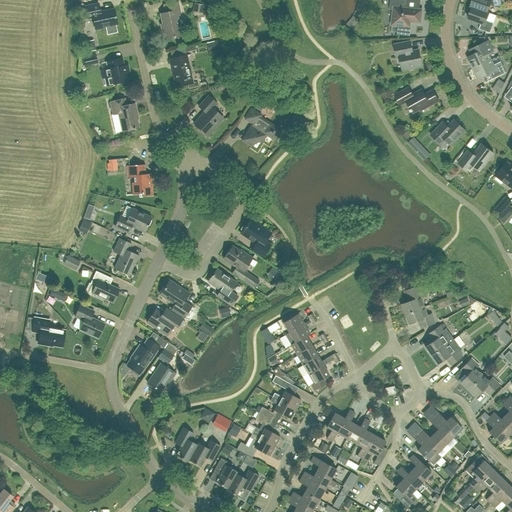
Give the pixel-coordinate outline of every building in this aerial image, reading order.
[(409,35),(410,27),(410,22),(420,23),(422,10),(407,9),(408,0),(406,0),(390,0),(389,10),(393,10),(392,25),(399,26),(398,34),(409,35)] [(471,7),(489,13),(488,12),(490,5),(500,8),(503,0),(471,0),(472,2),(471,7)] [(164,40),(181,36),(177,18),(181,17),(178,3),(165,5),(166,13),(161,14),(164,30),(162,30),(164,40)] [(95,29),(105,27),(106,35),(117,33),(116,25),(115,18),(113,9),(100,12),(98,4),(85,7),(87,19),(93,18),(95,29)] [(487,21),(489,13),(471,7),(470,7),(472,8),(471,12),(469,13),(468,15),(469,17),(468,19),(481,24),(479,29),(490,33),(494,23),(487,21)] [(419,50),(411,52),(409,41),(408,42),(394,45),(398,62),(399,64),(401,63),(402,70),(408,69),(409,70),(414,69),(415,68),(422,66),(419,50)] [(488,41),(474,48),(469,50),(471,56),(467,58),(473,69),(491,60),(488,54),(493,52),(488,41)] [(193,83),(187,55),(169,59),(172,73),(175,87),(193,83)] [(85,66),(97,64),(95,56),(84,59),(81,59),(82,66),(85,66)] [(104,86),(127,81),(122,59),(106,62),(108,69),(101,71),(104,86)] [(491,60),(473,69),(478,79),(487,75),(490,80),(506,73),(501,62),(494,65),(491,60)] [(499,79),(494,86),(501,90),(504,83),(499,79)] [(413,95),(409,88),(395,95),(400,105),(406,102),(411,110),(410,110),(411,112),(412,112),(413,114),(420,110),(421,111),(439,101),(433,90),(425,95),(422,89),(413,95)] [(388,91),(381,95),(384,101),(391,97),(388,91)] [(261,92),(253,105),(259,109),(264,101),(267,96),(261,92)] [(207,136),(223,119),(213,109),(217,104),(208,96),(198,106),(204,112),(193,124),(207,136)] [(126,106),(124,99),(110,102),(113,115),(118,113),(122,131),(138,128),(135,115),(137,115),(134,104),(126,106)] [(273,140),(279,129),(260,117),(261,115),(251,109),(244,119),(252,124),(241,140),(256,150),(266,135),(273,140)] [(296,116),(293,121),(301,125),(305,121),(296,116)] [(455,120),(448,127),(443,123),(441,125),(431,135),(441,145),(445,140),(451,146),(465,130),(455,120)] [(406,140),(412,136),(408,131),(403,134),(406,140)] [(408,143),(415,150),(420,145),(413,138),(408,143)] [(480,171),(494,153),(482,144),(473,155),(468,151),(458,164),(466,170),(467,169),(470,171),(474,166),(480,171)] [(116,160),(108,160),(109,170),(117,169),(116,160)] [(511,188),(511,166),(507,162),(496,177),(511,188)] [(146,174),(145,165),(126,166),(127,178),(133,178),(135,194),(141,194),(141,196),(153,196),(151,174),(146,174)] [(457,169),(453,165),(449,171),(453,174),(457,169)] [(501,213),(511,202),(505,197),(494,209),(501,214),(501,213)] [(144,232),(151,218),(132,209),(127,219),(120,216),(115,227),(128,233),(131,226),(144,232)] [(86,211),(83,218),(90,220),(92,213),(86,211)] [(501,214),(497,218),(504,223),(508,219),(501,213),(501,214)] [(262,257),(271,245),(265,242),(271,233),(250,219),(240,233),(256,244),(251,250),(262,257)] [(83,220),(80,227),(88,230),(91,224),(83,220)] [(136,262),(139,256),(128,251),(131,244),(119,239),(113,252),(120,255),(114,269),(129,275),(135,262),(136,262)] [(243,272),(245,269),(252,258),(240,250),(239,251),(232,246),(223,259),(243,272)] [(76,271),(80,262),(68,256),(63,265),(76,271)] [(231,306),(238,297),(230,291),(236,283),(216,269),(208,282),(220,290),(216,296),(231,306)] [(117,289),(106,283),(108,277),(96,271),(90,284),(89,283),(85,293),(90,295),(92,293),(93,294),(111,302),(117,289)] [(260,281),(246,272),(241,280),(254,289),(260,281)] [(49,285),(52,279),(38,273),(35,279),(49,285)] [(186,315),(191,307),(184,302),(189,294),(169,280),(160,295),(174,304),(171,309),(184,318),(186,315)] [(404,314),(423,307),(420,299),(425,297),(420,285),(403,291),(407,302),(400,304),(404,314)] [(463,307),(469,304),(467,298),(460,300),(463,307)] [(98,338),(104,324),(91,318),(94,311),(80,305),(75,317),(83,321),(79,330),(98,338)] [(186,315),(184,318),(187,320),(190,320),(195,312),(195,309),(191,307),(186,315)] [(423,307),(404,314),(408,324),(417,321),(420,329),(434,323),(431,314),(426,316),(423,307)] [(481,308),(469,317),(473,323),(485,314),(481,308)] [(182,320),(165,309),(162,314),(155,309),(147,322),(166,336),(174,324),(178,326),(178,325),(182,320)] [(289,333),(304,324),(298,314),(283,323),(289,333)] [(48,328),(49,321),(34,318),(32,331),(40,333),(38,344),(47,345),(47,344),(62,347),(64,331),(48,328)] [(284,335),(290,345),(310,333),(305,326),(311,323),(312,324),(316,321),(314,318),(309,320),(304,324),(289,333),(284,335)] [(499,318),(493,323),(496,327),(502,322),(499,318)] [(203,323),(199,329),(208,335),(212,329),(203,323)] [(501,328),(505,331),(509,327),(505,323),(501,328)] [(431,356),(453,340),(445,329),(446,328),(443,324),(440,326),(428,334),(433,341),(425,347),(431,356)] [(275,340),(268,328),(261,332),(268,344),(275,340)] [(296,355),(311,346),(306,336),(310,334),(310,333),(290,345),(296,355)] [(463,334),(458,336),(462,346),(468,344),(463,334)] [(149,361),(159,347),(148,339),(142,347),(139,345),(130,358),(131,359),(127,366),(139,374),(148,361),(149,361)] [(453,340),(431,356),(437,364),(445,359),(450,365),(462,357),(459,352),(461,350),(453,340)] [(302,365),(317,355),(311,346),(296,355),(302,365)] [(158,357),(162,361),(147,383),(160,392),(168,381),(169,382),(175,373),(165,367),(173,355),(163,349),(158,357)] [(317,355),(302,365),(308,374),(323,365),(333,360),(333,359),(337,357),(335,353),(321,361),(317,355)] [(268,359),(272,365),(276,362),(272,356),(268,359)] [(468,390),(482,375),(475,369),(478,365),(471,358),(461,369),(467,375),(460,382),(468,390)] [(329,375),(325,368),(323,365),(308,374),(313,383),(310,385),(314,391),(325,384),(323,379),(329,375)] [(482,375),(468,390),(476,397),(483,390),(489,396),(499,385),(492,378),(489,381),(482,375)] [(275,376),(272,382),(285,389),(289,383),(275,376)] [(386,395),(395,393),(394,386),(385,388),(386,395)] [(281,397),(274,393),(272,397),(295,410),(300,400),(285,391),(281,397)] [(277,412),(290,419),(295,410),(272,397),(270,401),(277,405),(273,413),(261,407),(258,413),(272,421),(277,412)] [(511,422),(511,406),(506,400),(501,405),(508,411),(505,415),(511,422)] [(346,439),(354,424),(350,422),(355,413),(349,410),(344,419),(336,433),(337,433),(346,439)] [(485,421),(489,417),(484,412),(480,416),(485,421)] [(511,431),(511,422),(505,415),(501,419),(494,412),(489,417),(508,435),(511,431)] [(267,430),(272,421),(258,413),(254,420),(262,424),(259,429),(255,427),(251,434),(275,447),(280,437),(267,430)] [(344,419),(334,413),(326,427),(331,430),(326,438),(332,442),(337,433),(336,433),(344,419)] [(435,418),(453,437),(462,428),(450,417),(446,421),(439,414),(435,418)] [(500,444),(508,435),(489,417),(485,421),(492,428),(488,432),(500,444)] [(365,430),(370,422),(364,418),(359,427),(354,424),(346,439),(357,444),(365,430)] [(445,445),(453,437),(435,418),(430,423),(437,430),(433,433),(445,445)] [(226,419),(221,429),(225,432),(231,421),(226,419)] [(233,425),(228,434),(235,438),(240,429),(233,425)] [(187,462),(198,443),(197,445),(189,440),(193,433),(183,427),(174,443),(181,446),(176,455),(187,462)] [(163,435),(169,438),(172,432),(166,429),(163,435)] [(375,436),(365,430),(357,444),(361,447),(357,456),(362,459),(375,436)] [(445,445),(433,433),(430,437),(423,430),(418,435),(437,453),(445,445)] [(269,456),(275,447),(251,434),(249,438),(253,440),(249,446),(240,441),(237,448),(252,457),(256,449),(269,456)] [(441,457),(437,453),(418,435),(414,439),(421,446),(417,450),(433,466),(441,457)] [(385,442),(375,436),(362,459),(367,462),(372,453),(377,456),(385,442)] [(198,443),(187,462),(188,462),(189,460),(200,467),(205,458),(211,461),(220,446),(210,440),(206,448),(198,443)] [(225,444),(221,451),(226,454),(230,447),(225,444)] [(319,449),(324,453),(325,452),(327,448),(321,444),(319,449)] [(330,455),(329,455),(335,458),(336,458),(339,453),(333,449),(330,455)] [(341,453),(338,459),(337,460),(344,464),(345,463),(348,457),(341,453)] [(411,470),(423,481),(431,473),(413,455),(408,459),(415,466),(411,470)] [(316,472),(330,480),(336,469),(313,456),(310,462),(318,467),(316,472)] [(378,466),(382,461),(376,457),(373,463),(378,466)] [(226,491),(237,472),(229,467),(231,464),(221,458),(214,470),(220,473),(215,482),(227,489),(226,490),(226,491)] [(476,476),(469,483),(470,485),(473,488),(491,469),(483,461),(479,465),(474,460),(465,470),(470,475),(472,472),(476,476)] [(450,466),(454,470),(458,466),(456,465),(453,462),(450,466)] [(450,466),(444,472),(447,475),(450,477),(456,471),(454,470),(450,466)] [(423,481),(411,470),(407,474),(400,467),(396,472),(403,478),(415,490),(423,481)] [(488,489),(500,477),(491,469),(473,488),(477,492),(484,485),(488,489)] [(237,472),(226,491),(238,497),(243,488),(249,492),(258,475),(248,470),(244,478),(236,474),(237,472)] [(330,480),(316,472),(313,476),(305,471),(302,477),(324,490),(327,484),(334,488),(337,483),(330,480)] [(319,500),(324,490),(302,477),(299,482),(307,487),(304,492),(319,500)] [(490,504),(508,485),(500,477),(488,489),(492,493),(485,500),(490,504)] [(411,494),(415,490),(403,478),(395,487),(404,496),(410,501),(413,505),(418,501),(411,494)] [(346,482),(343,487),(349,490),(352,486),(346,482)] [(470,485),(458,497),(461,500),(462,499),(473,488),(470,485)] [(505,505),(511,497),(511,488),(508,485),(490,504),(494,508),(501,501),(505,505)] [(0,511),(10,511),(15,506),(8,501),(12,496),(2,488),(2,489),(3,490),(0,494),(0,511)] [(341,491),(338,497),(343,500),(346,494),(341,491)] [(319,500),(304,492),(302,497),(293,492),(290,497),(313,510),(319,500)] [(404,496),(399,500),(405,506),(410,501),(404,496)] [(311,511),(313,510),(290,497),(287,502),(296,507),(293,511),(311,511)] [(347,498),(344,502),(350,506),(353,501),(347,498)] [(468,505),(462,499),(461,500),(458,503),(464,509),(465,509),(468,505)] [(333,506),(338,509),(341,504),(335,501),(333,506)]
